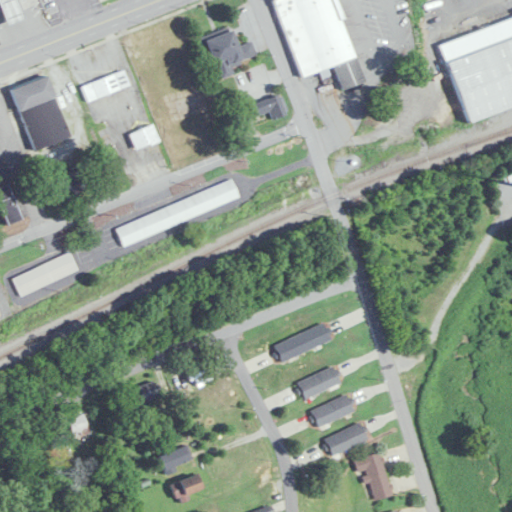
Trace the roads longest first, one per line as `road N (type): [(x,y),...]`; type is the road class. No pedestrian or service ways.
road 1 (residential): [(433,511),(361,277),(257,0)]
road 2 (residential): [(0,418),(361,277)]
road 3 (residential): [(0,241),(308,126)]
road 4 (residential): [(287,511),(287,468),(219,333)]
road 5 (secondary): [(0,61),(158,0)]
